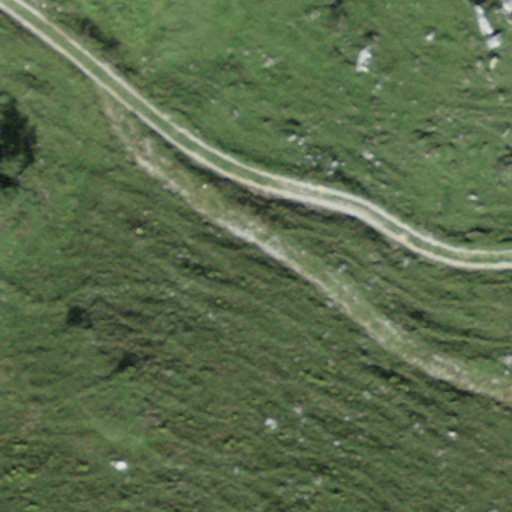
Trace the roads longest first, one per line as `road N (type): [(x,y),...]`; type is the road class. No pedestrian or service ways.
road 1 (track): [(511,255),(453,255),(362,203),(205,154),(7,0)]
road 2 (track): [(105,75),(120,121),(156,161),(338,287),(407,350),(511,396)]
